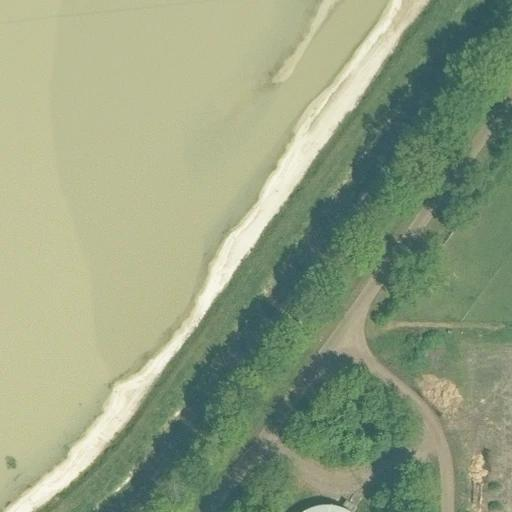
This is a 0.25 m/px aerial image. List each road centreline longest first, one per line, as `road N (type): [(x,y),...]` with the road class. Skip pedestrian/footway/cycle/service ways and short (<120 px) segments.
road 1 (tertiary): [(203,511),(511,95)]
road 2 (track): [(447,511),(439,437),(338,331)]
